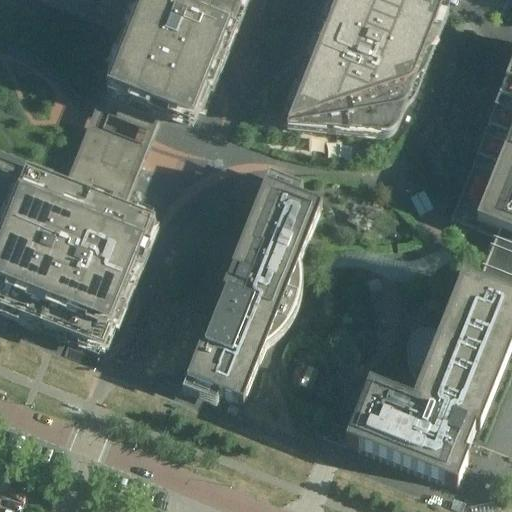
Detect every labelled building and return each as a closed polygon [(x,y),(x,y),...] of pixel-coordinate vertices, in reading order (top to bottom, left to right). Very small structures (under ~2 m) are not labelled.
[(46,0),(134,34),(147,0),(46,0)] [(147,0),(134,34),(104,111),(100,120),(94,135),(140,154),(146,156),(152,141),(155,132),(156,131),(162,116),(192,127),(219,60),(242,0),(147,0)] [(440,17),(442,14),(405,0),(339,0),(288,131),(292,131),(383,136),(384,136),(384,137),(385,136),(386,136),(387,136),(388,136),(389,135),(390,135),(391,135),(391,134),(392,133),(393,133),(394,132),(395,131),(395,130),(396,129),(396,128),(401,117),(440,17)] [(511,68),(451,222),(500,242),(502,235),(511,238),(511,68)] [(146,156),(140,154),(94,135),(69,197),(28,181),(0,251),(0,312),(10,316),(12,317),(72,341),(102,353),(112,330),(151,230),(121,218),(146,156)] [(0,251),(28,181),(0,169),(0,251)] [(322,211),(316,208),(265,188),(187,386),(238,406),(243,409),(246,402),(319,217),(322,211)] [(511,238),(502,235),(500,242),(495,252),(487,273),(483,271),(466,284),(511,302),(511,238)] [(511,343),(511,302),(466,284),(444,340),(437,337),(431,334),(423,334),(416,336),(411,340),(408,347),(407,362),(409,369),(411,376),(414,382),(418,388),(422,394),(417,409),(369,390),(345,449),(457,493),(469,462),(465,461),(511,343)]
